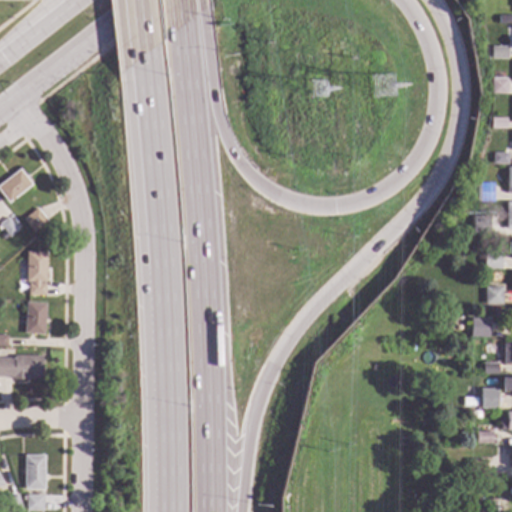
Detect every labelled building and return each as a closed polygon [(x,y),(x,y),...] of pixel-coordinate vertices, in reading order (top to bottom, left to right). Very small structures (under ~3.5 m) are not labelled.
[(511,15),(511,23),(497,24),(497,15),(511,15)] [(506,58),(490,59),(489,46),(506,46),(506,58)] [(505,94),(490,94),(490,78),(505,78),(505,94)] [(504,129),(490,129),(490,118),(504,117),(504,129)] [(506,164),(491,163),(491,153),(506,153),(506,164)] [(30,184),(6,203),(0,195),(0,182),(18,169),(30,184)] [(492,201),(475,201),(475,183),(492,183),(492,201)] [(46,221),(32,231),(22,218),(35,207),(46,221)] [(488,233),(471,233),(471,216),(488,216),(488,233)] [(16,230),(7,236),(0,225),(0,221),(6,217),(16,230)] [(44,282),(38,282),(37,283),(44,283),(44,295),(26,295),(26,283),(30,283),(30,281),(16,281),(16,266),(24,266),(25,252),(44,252),(44,282)] [(499,269),(482,269),(482,252),(499,252),(499,269)] [(500,304),(482,304),(482,287),(500,287),(500,304)] [(44,303),(42,334),(22,333),(24,302),(44,303)] [(486,337),(469,337),(469,318),(485,318),(486,337)] [(511,362),(500,363),(500,343),(511,342),(511,362)] [(40,377),(26,377),(26,379),(9,379),(9,377),(0,376),(0,357),(12,358),(12,355),(40,356),(40,377)] [(495,373),(481,373),(481,363),(495,363),(495,373)] [(511,397),(511,392),(499,392),(499,378),(511,378),(511,397)] [(495,408),(478,408),(478,389),(495,389),(495,408)] [(511,429),(498,430),(498,420),(504,420),(504,413),(511,412),(511,429)] [(490,443),(474,444),(474,431),(490,431),(490,443)] [(42,488),(22,488),(22,455),(43,455),(42,488)] [(503,481),(490,481),(490,468),(504,469),(503,481)] [(22,510),(16,511),(10,511),(5,498),(16,494),(22,510)] [(42,509),(24,510),(25,495),(42,495),(42,509)] [(480,511),(466,511),(466,498),(480,498),(480,511)]
